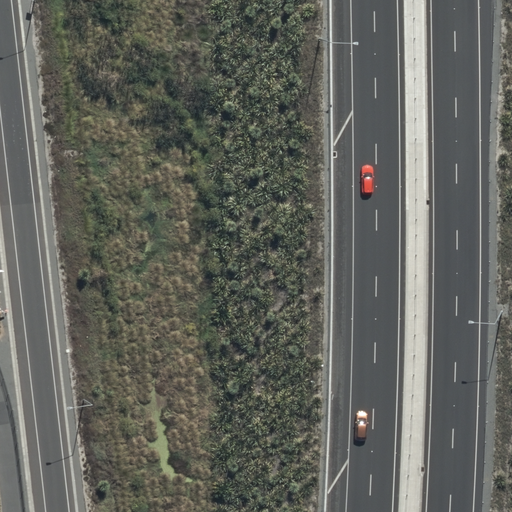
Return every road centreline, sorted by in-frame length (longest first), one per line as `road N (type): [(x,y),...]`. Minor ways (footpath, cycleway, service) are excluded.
road 1 (trunk): [(56,511),(0,0)]
road 2 (motorway): [(368,511),(375,0)]
road 3 (motorway): [(453,0),(449,511)]
